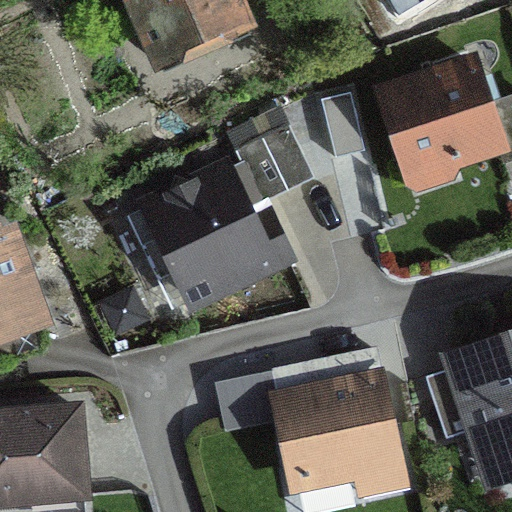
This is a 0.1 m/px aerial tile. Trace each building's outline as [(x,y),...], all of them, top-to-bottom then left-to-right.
[(229,0),(124,0),(153,67),(242,28),(229,0)] [(353,0),(368,22),(447,0),(353,0)] [(449,165),(496,149),(469,67),(379,97),(407,179),(449,165)] [(231,154),(257,208),(311,182),(285,128),(231,154)] [(265,222),(249,229),(222,173),(189,188),(172,182),(166,199),(144,210),(159,241),(143,249),(158,281),(174,273),(189,305),(283,260),(265,222)] [(0,332),(33,321),(12,264),(4,240),(0,241),(0,332)] [(511,341),(508,343),(480,353),(450,362),(453,370),(422,381),(442,442),(473,432),(488,476),(511,468),(511,341)] [(371,353),(273,374),(295,484),(389,465),(372,387),(378,386),(371,353)] [(31,511),(30,502),(81,497),(74,412),(0,418),(0,511),(31,511)]
